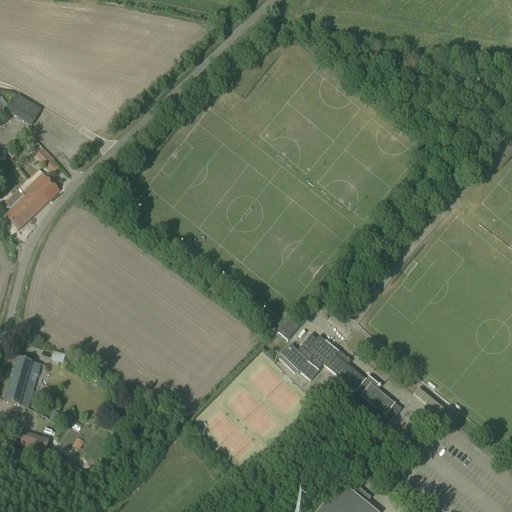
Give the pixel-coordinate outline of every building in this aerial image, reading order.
[(0,112),(9,106),(3,97),(0,98),(0,112)] [(16,97),(6,114),(31,128),(40,111),(16,97)] [(48,167),(55,159),(44,149),(37,156),(48,167)] [(11,212),(5,218),(17,232),(58,192),(43,176),(38,171),(4,204),(11,212)] [(285,325),(295,333),(298,328),(289,320),(285,325)] [(275,330),(265,322),(261,327),(271,335),(275,330)] [(278,334),(287,342),(291,338),(281,330),(278,334)] [(310,336),(296,352),(308,363),(318,372),(322,366),(391,422),(401,410),(377,391),(380,388),(367,378),(365,381),(335,357),(338,353),(318,337),(315,341),(310,336)] [(308,363),(296,352),(290,347),(291,346),(290,346),(280,356),(299,374),(311,383),(319,372),(318,372),(308,363)] [(53,354),(51,364),(61,367),(64,357),(53,354)] [(37,377),(40,366),(16,359),(3,403),(28,410),(36,382),(29,380),(30,375),(37,377)] [(48,442),(31,436),(20,432),(15,445),(44,455),(48,442)] [(340,484),(317,511),(374,511),(366,505),(371,499),(358,489),(353,495),(340,484)]
